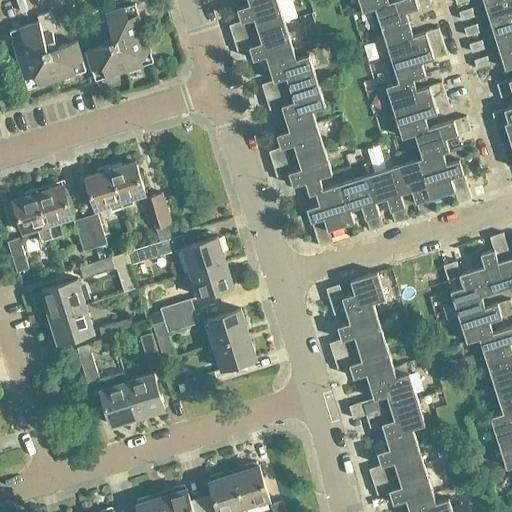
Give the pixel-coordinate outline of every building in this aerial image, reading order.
[(284,22),(277,0),(267,0),(263,1),(262,0),(247,0),(250,5),(237,9),(241,22),(229,26),(233,38),(284,22)] [(390,4),(390,3),(388,0),(358,0),(363,13),(376,9),(376,8),(390,4)] [(410,25),(406,13),(431,5),(429,0),(399,0),(390,3),(390,4),(376,8),(376,9),(384,33),(410,25)] [(511,14),(511,0),(502,0),(485,5),(490,21),(511,14)] [(154,61),(136,3),(107,12),(105,7),(92,11),(98,30),(102,29),(106,44),(86,50),(96,80),(154,61)] [(474,18),(472,9),(459,13),(462,22),(474,18)] [(86,70),(77,40),(57,47),(52,32),(56,31),(50,12),(37,16),(39,21),(10,31),(28,89),(86,70)] [(511,31),(511,14),(490,21),(495,37),(511,31)] [(293,48),(284,22),(233,38),(237,51),(249,48),(253,61),(266,57),(270,69),(283,64),(279,52),(293,48)] [(391,58),(443,42),(439,29),(414,37),(410,25),(384,33),(391,58)] [(479,33),(477,25),(464,29),(467,37),(479,33)] [(511,49),(511,31),(495,37),(500,53),(511,49)] [(484,49),(482,41),(469,45),(472,53),(484,49)] [(426,76),(422,63),(447,56),(443,42),(391,58),(399,83),(399,84),(413,79),(414,80),(426,76)] [(317,82),(309,56),(296,60),(293,48),(279,52),(283,64),(270,69),(273,81),(261,85),(265,98),(317,82)] [(511,49),(500,53),(505,70),(511,67),(511,49)] [(490,66),(487,57),(474,61),(477,70),(490,66)] [(395,113),(447,97),(442,84),(417,91),(414,80),(413,79),(399,84),(399,83),(386,87),(395,113)] [(511,80),(497,85),(501,99),(511,95),(511,80)] [(325,108),(317,82),(265,98),(269,111),(282,107),(285,119),(299,115),(303,127),(316,123),(312,112),(325,108)] [(429,130),(426,118),(451,110),(447,97),(395,113),(403,139),(415,135),(430,131),(429,130)] [(511,121),(511,107),(493,114),(497,127),(505,124),(511,121)] [(324,149),(316,123),(303,127),(299,115),(285,119),(289,131),(277,135),(281,148),(268,152),(272,164),(324,149)] [(450,152),(446,139),(471,131),(467,118),(429,130),(430,131),(415,135),(423,159),(423,160),(444,153),(444,154),(450,152)] [(332,175),(324,149),(272,164),(277,178),(289,174),(294,187),(306,183),(310,195),(316,193),(323,190),(320,179),(332,175)] [(472,200),(460,161),(448,165),(444,154),(444,153),(423,160),(423,159),(417,161),(429,200),(429,199),(454,192),(458,204),(472,200)] [(429,200),(417,161),(392,169),(400,195),(401,195),(413,191),(421,216),(433,212),(429,199),(429,200)] [(135,162),(122,166),(121,162),(109,166),(123,208),(134,205),(132,199),(146,195),(135,162)] [(123,208),(109,166),(98,169),(99,173),(85,177),(96,210),(109,206),(111,212),(123,208)] [(400,195),(392,169),(367,177),(375,203),(376,202),(388,199),(395,224),(409,220),(405,207),(401,195),(400,195)] [(375,203),(367,177),(341,185),(349,211),(350,210),(362,207),(370,232),(383,228),(379,215),(380,215),(376,202),(375,203)] [(73,217),(63,185),(50,189),(49,185),(36,189),(52,238),(63,234),(59,222),(73,217)] [(333,243),(329,231),(354,223),(350,210),(349,211),(341,185),(323,190),(316,193),(320,205),(308,209),(320,247),(333,243)] [(52,238),(36,189),(25,192),(26,196),(13,201),(23,233),(37,229),(41,241),(52,238)] [(156,229),(167,225),(172,224),(162,194),(146,198),(156,229)] [(107,244),(98,214),(86,218),(95,248),(107,244)] [(95,248),(86,218),(74,221),(84,252),(95,248)] [(169,232),(167,225),(156,229),(160,243),(166,241),(171,239),(169,232)] [(511,264),(510,258),(502,233),(492,237),(489,238),(493,250),(481,254),(485,266),(472,270),(477,284),(489,280),(493,293),(511,287),(511,264)] [(183,248),(191,273),(225,262),(218,237),(183,248)] [(29,269),(19,239),(8,242),(17,273),(29,269)] [(166,241),(160,243),(141,249),(145,260),(175,251),(171,239),(166,241)] [(115,270),(111,258),(80,268),(84,280),(115,270)] [(233,287),(225,262),(191,273),(198,297),(233,287)] [(493,293),(489,280),(477,284),(472,270),(460,274),(456,262),(444,266),(451,289),(451,291),(459,317),(485,308),(481,297),(493,293)] [(385,299),(377,273),(351,281),(354,293),(343,297),(339,285),(326,289),(333,310),(332,310),(334,315),(346,311),(359,307),(364,320),(377,315),(373,303),(385,299)] [(50,318),(86,306),(78,279),(41,290),(46,306),(50,318)] [(150,326),(195,311),(191,299),(146,313),(150,326)] [(489,322),(511,314),(511,307),(510,301),(497,305),(496,304),(485,308),(459,317),(467,343),(480,339),(485,337),(493,335),(493,333),(489,322)] [(95,333),(86,306),(50,318),(58,345),(95,333)] [(385,341),(377,315),(364,320),(359,307),(346,311),(350,323),(337,327),(340,337),(341,340),(329,344),(333,357),(385,341)] [(206,321),(214,345),(248,334),(241,310),(206,321)] [(162,336),(199,324),(195,311),(150,326),(152,333),(160,330),(162,336)] [(102,340),(113,337),(134,330),(130,319),(99,329),(102,337),(102,340)] [(511,351),(510,344),(511,343),(511,327),(493,333),(493,335),(485,337),(480,339),(488,364),(511,356),(511,351)] [(153,337),(151,334),(140,337),(150,368),(162,365),(153,337)] [(222,370),(256,359),(248,334),(214,345),(222,370)] [(393,366),(385,341),(333,357),(337,370),(350,366),(354,379),(366,375),(370,387),(383,383),(380,370),(393,366)] [(432,352),(419,356),(424,369),(436,364),(432,352)] [(100,379),(91,353),(79,357),(89,387),(99,384),(101,384),(100,379)] [(496,389),(511,383),(511,356),(488,364),(496,389)] [(417,400),(409,374),(396,378),(393,366),(380,370),(383,383),(370,387),(374,399),(348,407),(352,420),(365,416),(417,400)] [(138,415),(128,382),(124,371),(100,379),(101,384),(99,384),(112,426),(127,422),(126,419),(138,415)] [(183,381),(187,394),(218,384),(214,371),(183,381)] [(166,410),(154,374),(128,382),(138,415),(149,411),(150,414),(166,410)] [(511,383),(496,389),(503,412),(503,414),(511,411),(511,383)] [(421,412),(417,400),(365,416),(369,429),(381,425),(385,437),(399,433),(403,445),(416,441),(413,429),(425,425),(421,412)] [(498,443),(511,438),(511,411),(503,414),(503,412),(490,417),(498,443)] [(424,466),(416,441),(403,445),(399,433),(385,437),(389,449),(377,453),(381,465),(369,469),(373,482),(424,466)] [(511,438),(498,443),(506,469),(511,466),(511,438)] [(270,499),(259,465),(258,466),(257,462),(244,466),(245,470),(234,473),(245,507),(270,499)] [(432,491),(424,466),(373,482),(377,495),(389,491),(393,504),(405,500),(408,511),(409,511),(423,508),(419,495),(432,491)] [(218,511),(229,511),(245,507),(234,473),(222,477),(221,473),(209,477),(211,481),(209,481),(218,511)] [(194,511),(187,488),(185,489),(184,485),(172,489),(173,492),(162,496),(166,511),(194,511)] [(452,511),(448,499),(436,503),(432,491),(419,495),(423,508),(409,511),(452,511)] [(166,511),(162,496),(150,500),(149,496),(137,500),(138,503),(137,504),(139,511),(166,511)] [(286,511),(283,503),(266,509),(266,510),(266,511),(286,511)]
